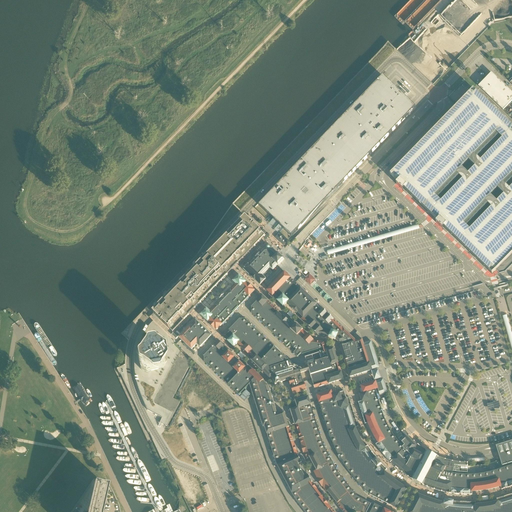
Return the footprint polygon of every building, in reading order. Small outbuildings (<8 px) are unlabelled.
[(492,81),(488,77),(478,86),(503,110),(511,100),(511,92),(494,76),(495,77),(492,81)] [(383,77),(259,205),(275,221),(280,226),(292,237),(416,108),(383,77)] [(416,200),(419,203),(420,204),(419,204),(426,211),(427,211),(430,213),(430,214),(434,218),(434,217),(434,218),(437,221),(438,221),(436,223),(438,224),(439,226),(443,229),(444,228),(445,228),(448,231),(448,232),(455,239),(456,238),(456,239),(459,241),(459,242),(462,246),(463,245),(466,248),(466,249),(473,256),(474,256),(477,259),(477,260),(484,267),(485,266),(485,267),(488,270),(492,274),(495,272),(494,271),(496,270),(500,266),(511,252),(511,126),(479,94),(474,89),(457,107),(390,175),(394,179),(398,182),(396,184),(398,186),(400,188),(403,190),(404,189),(405,190),(408,193),(409,193),(416,201),(416,200)] [(154,313),(149,317),(169,336),(172,333),(173,332),(185,320),(184,320),(189,315),(190,315),(190,314),(194,309),(194,310),(195,309),(200,304),(200,303),(201,303),(201,302),(200,303),(198,300),(197,299),(202,295),(203,295),(202,294),(207,289),(207,290),(208,289),(209,289),(210,289),(213,286),(213,285),(213,284),(212,284),(213,284),(213,283),(218,278),(219,278),(218,277),(223,272),(224,273),(224,272),(227,275),(226,276),(227,276),(228,275),(228,274),(232,270),(233,269),(238,264),(238,265),(239,264),(242,259),(243,260),(255,247),(254,247),(265,236),(261,231),(252,223),(247,218),(246,217),(244,219),(241,222),(234,229),(231,232),(229,234),(229,235),(228,237),(225,240),(221,244),(217,247),(213,251),(210,255),(209,256),(208,257),(208,256),(206,259),(203,262),(198,266),(196,269),(193,272),(194,272),(192,274),(191,275),(190,275),(189,277),(188,277),(186,280),(185,281),(184,282),(183,283),(181,285),(177,289),(174,292),(172,294),(169,297),(166,300),(159,307),(159,308),(156,311),(154,313)] [(288,241),(279,233),(278,235),(276,237),(284,245),(288,241)] [(250,264),(244,270),(251,277),(260,285),(261,284),(262,283),(264,281),(266,279),(262,275),(270,267),(273,270),(275,268),(277,266),(278,265),(278,266),(284,259),(278,253),(277,254),(273,250),(270,248),(270,247),(268,246),(267,247),(267,248),(267,249),(264,250),(261,253),(261,252),(259,254),(256,257),(255,259),(250,264)] [(201,302),(201,303),(227,276),(226,276),(227,275),(224,272),(224,273),(223,272),(218,277),(219,278),(218,278),(213,283),(213,284),(212,284),(213,284),(213,285),(213,286),(210,289),(209,289),(208,289),(207,290),(207,289),(202,294),(203,295),(202,295),(197,299),(198,300),(200,303),(201,302)] [(269,289),(267,291),(270,294),(272,296),(273,296),(273,297),(277,300),(277,301),(278,302),(280,303),(281,304),(283,306),(283,307),(287,303),(288,304),(291,307),(292,307),(292,308),(293,308),(294,310),(296,311),(297,313),(298,313),(299,314),(302,317),(303,318),(301,319),(307,324),(307,325),(308,326),(311,329),(312,329),(314,331),(317,334),(318,336),(319,335),(320,335),(323,336),(325,336),(328,337),(329,337),(335,340),(336,340),(339,343),(341,343),(342,342),(351,339),(353,338),(352,337),(344,330),(338,324),(334,319),(328,313),(322,308),(317,303),(312,298),(306,293),(299,285),(296,283),(290,277),(285,272),(284,272),(269,289)] [(206,309),(201,315),(210,324),(209,324),(214,329),(215,329),(216,330),(218,329),(219,328),(220,326),(222,324),(224,322),(226,321),(227,319),(229,317),(231,315),(232,314),(238,308),(240,306),(242,304),(244,302),(246,300),(247,298),(249,297),(251,295),(253,293),(254,292),(255,290),(253,289),(248,284),(239,275),(237,277),(235,279),(233,281),(236,284),(234,286),(233,287),(231,289),(230,290),(228,291),(228,292),(226,294),(225,294),(225,295),(222,297),(222,298),(220,300),(219,301),(217,303),(216,304),(215,305),(214,306),(213,308),(211,310),(209,311),(207,309),(206,309)] [(306,278),(305,279),(310,285),(314,281),(315,280),(309,275),(306,278)] [(260,298),(251,307),(251,313),(253,315),(259,320),(265,326),(270,331),(276,336),(281,341),(286,347),(290,343),(295,348),(296,350),(293,353),(297,357),(301,354),(302,355),(316,350),(322,348),(325,347),(324,342),(313,341),(313,340),(308,335),(302,330),(297,324),(293,328),(288,323),(289,322),(284,317),(283,318),(278,313),(279,312),(272,306),(267,300),(262,296),(260,298)] [(272,377),(275,385),(283,382),(289,380),(291,386),(293,394),(304,391),(306,390),(304,382),(299,366),(293,365),(286,358),(264,337),(259,332),(245,319),(239,319),(230,329),(224,335),(223,336),(228,342),(234,347),(237,344),(243,349),(248,354),(253,359),(251,361),(265,374),(269,378),(272,377)] [(179,337),(191,349),(197,344),(200,347),(203,345),(204,343),(210,336),(212,335),(196,320),(195,321),(192,325),(190,326),(188,328),(187,330),(183,334),(181,335),(179,337)] [(134,363),(134,364),(134,366),(134,367),(134,368),(134,369),(134,371),(135,372),(135,373),(135,374),(135,375),(135,376),(135,378),(136,379),(136,380),(136,381),(136,382),(137,384),(137,385),(138,386),(138,387),(138,388),(139,389),(139,390),(139,391),(140,393),(140,394),(141,395),(141,396),(142,397),(142,398),(143,399),(143,401),(144,402),(144,403),(145,404),(145,405),(146,406),(146,408),(147,409),(147,410),(155,414),(155,415),(156,414),(162,418),(161,418),(161,419),(159,423),(168,427),(177,409),(177,408),(181,401),(174,397),(187,372),(189,368),(192,362),(186,356),(167,338),(153,324),(152,323),(149,326),(148,327),(146,324),(145,324),(145,325),(144,326),(144,327),(143,328),(142,329),(142,331),(141,332),(141,333),(140,334),(140,335),(139,336),(139,337),(139,338),(138,339),(138,341),(137,342),(137,343),(137,344),(136,345),(136,347),(136,348),(136,349),(135,350),(135,351),(135,352),(135,353),(135,355),(135,356),(134,357),(134,358),(134,360),(134,361),(134,362),(134,363)] [(355,376),(358,375),(372,370),(379,368),(380,368),(379,367),(378,363),(378,362),(377,362),(376,358),(376,357),(374,352),(375,352),(374,352),(373,347),(371,342),(371,341),(371,342),(364,344),(362,339),(358,340),(356,341),(354,342),(348,344),(343,345),(342,346),(340,346),(341,348),(342,353),(345,361),(347,369),(348,370),(350,377),(355,376)] [(239,396),(250,385),(254,397),(256,406),(263,427),(265,427),(267,434),(269,441),(271,447),(273,455),(276,463),(276,464),(281,472),(288,486),(292,493),(295,499),(298,503),(305,511),(334,511),(331,508),(332,508),(331,507),(331,508),(326,502),(322,497),(322,496),(316,489),(312,482),(308,475),(305,477),(298,464),(302,462),(298,455),(297,455),(297,454),(295,448),(293,441),(291,434),(288,427),(289,427),(284,412),(277,414),(275,408),(276,408),(273,400),(272,397),(270,392),(269,386),(263,381),(253,371),(247,365),(245,368),(239,362),(234,358),(229,353),(229,352),(223,346),(218,341),(216,343),(211,349),(204,356),(204,362),(212,370),(218,375),(223,380),(228,385),(239,396)] [(308,364),(307,364),(308,369),(311,376),(311,378),(312,380),(312,381),(314,389),(315,388),(318,387),(319,387),(321,387),(322,386),(324,386),(325,385),(329,384),(331,383),(332,383),(333,382),(334,382),(336,382),(336,381),(338,381),(339,381),(341,380),(343,379),(341,372),(341,370),(339,365),(339,363),(338,360),(337,358),(335,353),(335,351),(334,348),(327,350),(326,351),(324,351),(323,351),(315,354),(318,361),(308,364)] [(242,349),(238,354),(242,359),(247,354),(242,349)] [(404,430),(402,432),(407,439),(403,443),(406,447),(405,449),(403,447),(400,443),(396,439),(393,434),(390,429),(387,423),(384,417),(382,410),(380,405),(377,396),(375,390),(378,389),(376,382),(361,386),(363,393),(360,394),(362,401),(358,403),(361,412),(363,417),(366,416),(368,423),(371,430),(375,437),(378,443),(376,445),(380,451),(385,457),(390,462),(390,463),(391,462),(392,460),(398,465),(404,470),(410,475),(418,460),(424,449),(420,446),(414,441),(409,436),(404,430)] [(90,402),(80,385),(73,389),(83,406),(90,402)] [(243,402),(252,394),(247,389),(239,397),(243,402)] [(394,507),(396,508),(397,508),(407,488),(402,485),(401,484),(396,481),(390,477),(385,472),(379,466),(376,462),(374,460),(369,454),(365,447),(364,444),(362,441),(361,439),(358,435),(357,432),(356,428),(354,424),(353,421),(353,419),(351,413),(348,405),(346,398),(344,391),(333,395),(331,391),(317,395),(318,400),(320,406),(322,413),(324,417),(325,422),(326,424),(327,428),(328,431),(329,433),(332,441),(336,450),(340,457),(341,459),(345,466),(351,474),(356,480),(357,481),(360,484),(362,487),(366,491),(370,495),(373,496),(381,501),(387,504),(389,505),(394,507)] [(366,511),(367,511),(371,504),(368,502),(367,502),(361,499),(360,498),(357,497),(356,494),(355,493),(352,490),(351,488),(350,487),(348,485),(346,483),(345,481),(344,480),(342,477),(341,476),(339,474),(337,471),(336,469),(336,468),(335,466),(334,465),(333,462),(331,460),(331,458),(328,453),(327,452),(326,450),(326,449),(325,448),(324,447),(323,445),(323,443),(322,441),(322,439),(321,437),(320,436),(319,433),(319,430),(318,429),(317,424),(316,423),(316,421),(314,416),(314,414),(312,409),(312,407),(311,405),(310,403),(308,397),(307,397),(303,398),(296,401),(296,402),(297,406),(298,408),(291,410),(291,411),(292,414),(293,419),(294,421),(295,423),(295,425),(296,425),(296,426),(297,428),(298,430),(298,433),(299,435),(299,436),(300,438),(300,439),(300,440),(301,445),(302,446),(301,446),(302,447),(302,449),(304,453),(305,454),(307,458),(307,459),(310,458),(310,459),(312,461),(313,463),(314,465),(315,467),(315,468),(316,470),(317,470),(314,472),(315,473),(317,477),(318,478),(317,479),(319,482),(320,484),(322,487),(323,486),(324,488),(326,491),(327,492),(328,492),(329,494),(331,495),(332,497),(334,499),(335,501),(337,503),(336,503),(338,506),(339,508),(341,510),(343,511),(342,511),(366,511)] [(511,441),(497,446),(500,455),(511,450),(511,441)] [(411,478),(411,479),(412,479),(412,480),(413,480),(416,481),(419,483),(422,485),(423,485),(424,485),(438,457),(439,457),(438,457),(438,456),(437,456),(434,455),(431,453),(427,451),(426,451),(426,450),(426,451),(411,479),(411,478)] [(511,450),(500,455),(501,461),(503,465),(511,462),(511,465),(506,467),(496,470),(490,472),(484,474),(477,474),(471,475),(465,475),(459,474),(453,473),(453,472),(457,472),(458,466),(468,466),(468,463),(460,462),(453,461),(450,461),(445,459),(441,458),(435,470),(427,484),(435,487),(442,489),(450,490),(449,493),(457,494),(464,495),(472,495),(472,492),(479,491),(487,490),(494,489),(501,487),(502,490),(511,487),(511,486),(511,450)] [(103,511),(106,499),(109,489),(95,485),(88,511),(103,511)] [(511,511),(511,497),(507,499),(505,500),(498,502),(497,502),(491,503),(490,503),(483,504),(476,505),(475,505),(473,505),(471,505),(468,505),(466,505),(463,505),(460,505),(455,505),(452,504),(453,502),(453,501),(452,501),(446,500),(445,500),(445,501),(445,503),(438,501),(437,501),(431,499),(430,499),(424,497),(423,497),(419,495),(418,495),(416,499),(415,501),(412,507),(411,508),(409,511),(511,511)]
